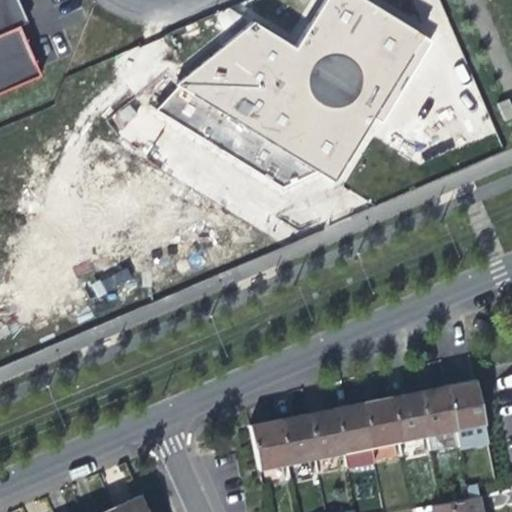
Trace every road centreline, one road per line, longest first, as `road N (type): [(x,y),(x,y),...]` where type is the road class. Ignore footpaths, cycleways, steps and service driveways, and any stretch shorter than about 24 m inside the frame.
road 1 (residential): [(160,420),(511,267)]
road 2 (residential): [(0,488),(160,420)]
